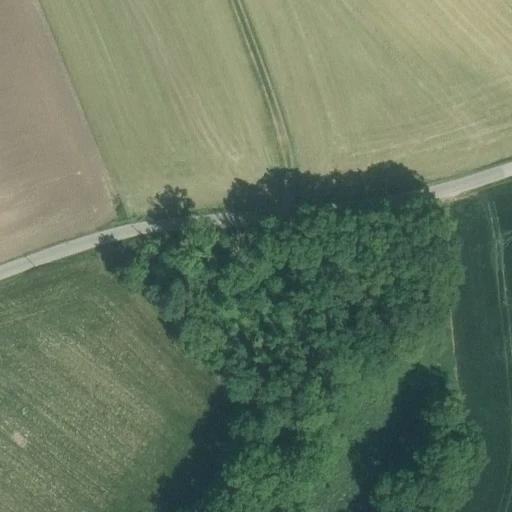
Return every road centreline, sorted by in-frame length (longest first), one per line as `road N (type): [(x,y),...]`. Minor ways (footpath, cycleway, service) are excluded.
road 1 (unclassified): [(0,276),(131,232),(429,199),(511,172)]
road 2 (track): [(288,214),(296,186),(234,0)]
